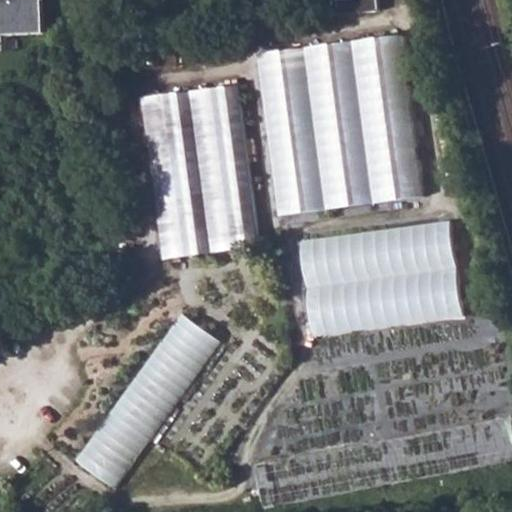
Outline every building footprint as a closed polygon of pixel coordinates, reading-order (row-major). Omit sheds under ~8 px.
[(0,0),(0,36),(46,34),(44,0),(0,0)] [(278,49),(285,87),(409,64),(401,26),(278,49)] [(145,103),(171,261),(267,248),(241,90),(145,103)] [(303,241),(313,287),(450,263),(439,216),(303,241)] [(80,462),(122,491),(226,344),(185,315),(80,462)] [(511,416),(258,465),(266,507),(511,462),(511,416)]
